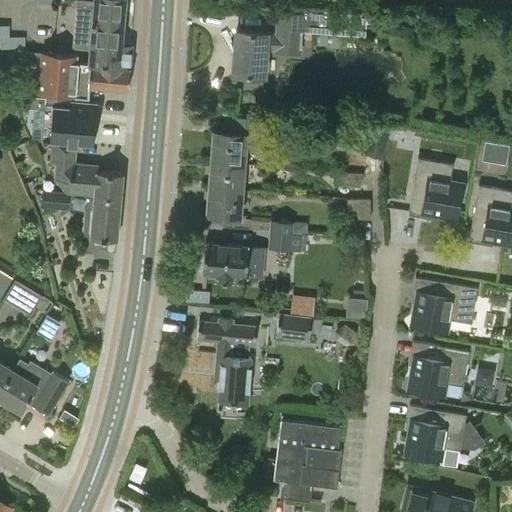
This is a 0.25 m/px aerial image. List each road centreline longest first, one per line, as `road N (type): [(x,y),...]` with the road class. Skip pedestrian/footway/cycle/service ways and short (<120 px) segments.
road 1 (secondary): [(162,0),(141,270),(120,392)]
road 2 (residential): [(365,511),(396,258),(457,269)]
road 3 (residential): [(243,511),(194,485),(136,397),(120,392)]
road 4 (secondary): [(120,392),(80,510)]
